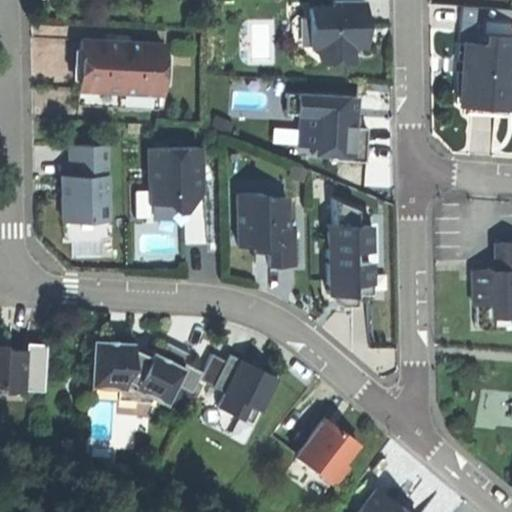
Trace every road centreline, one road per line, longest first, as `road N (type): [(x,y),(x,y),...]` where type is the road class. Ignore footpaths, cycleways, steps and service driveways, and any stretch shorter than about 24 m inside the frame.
road 1 (residential): [(6,288),(269,313),(403,423)]
road 2 (residential): [(0,20),(6,288)]
road 3 (residential): [(403,423),(412,397),(414,168)]
road 4 (residential): [(414,168),(412,0)]
road 5 (residential): [(403,423),(508,511)]
